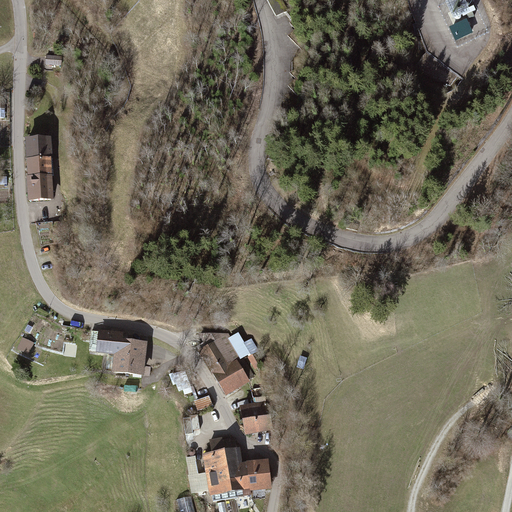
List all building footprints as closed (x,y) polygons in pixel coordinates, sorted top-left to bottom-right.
[(280,0),(267,0),(276,16),(286,10),(280,0)] [(452,24),(468,20),(467,13),(476,10),(474,2),(448,8),(452,24)] [(451,27),(457,41),(476,32),(470,19),(451,27)] [(462,50),(467,61),(480,54),(475,44),(462,50)] [(429,54),(419,67),(433,77),(435,75),(450,86),(458,76),(429,54)] [(43,58),(43,67),(60,67),(60,58),(43,58)] [(23,140),(27,204),(55,202),(50,139),(23,140)] [(348,223),(347,228),(357,231),(359,225),(348,223)] [(250,354),(237,333),(227,339),(239,360),(250,354)] [(114,377),(145,379),(147,343),(125,341),(125,335),(98,334),(97,354),(116,355),(114,377)] [(198,353),(225,397),(250,382),(223,338),(198,353)] [(34,345),(23,340),(18,351),(29,356),(34,345)] [(303,370),(307,358),(301,356),(296,367),(303,370)] [(207,396),(192,401),(196,413),(211,408),(207,396)] [(241,407),(247,436),(271,431),(265,402),(241,407)] [(200,416),(193,416),(194,429),(201,428),(200,416)] [(192,418),(185,419),(188,431),(194,430),(192,418)] [(205,456),(208,475),(211,491),(211,494),(213,494),(214,501),(246,497),(244,487),(251,486),(251,489),(271,488),(268,462),(248,464),(248,467),(239,468),(238,458),(240,458),(238,449),(236,450),(234,440),(223,443),(222,440),(210,442),(213,454),(205,456)] [(192,495),(211,491),(208,475),(189,478),(192,495)] [(176,501),(178,511),(193,511),(190,498),(176,501)] [(216,505),(217,511),(225,511),(223,503),(216,505)]
